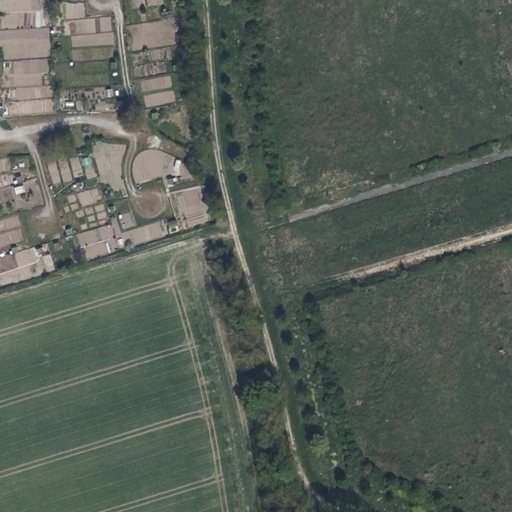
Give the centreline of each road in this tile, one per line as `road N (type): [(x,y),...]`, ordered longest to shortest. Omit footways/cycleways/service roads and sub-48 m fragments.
road 1 (track): [(369,511),(296,484),(246,258),(209,0)]
road 2 (track): [(511,231),(301,291)]
road 3 (track): [(132,129),(64,121),(0,135)]
